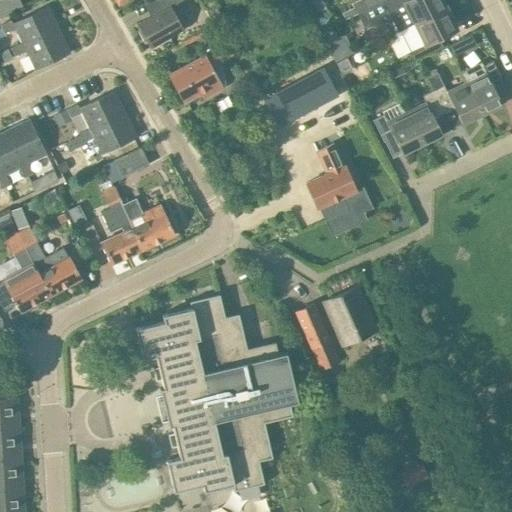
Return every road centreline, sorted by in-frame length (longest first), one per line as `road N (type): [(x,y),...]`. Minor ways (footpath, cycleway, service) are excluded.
road 1 (residential): [(47,357),(56,321),(220,241),(223,226),(117,47)]
road 2 (residential): [(57,511),(47,357)]
road 3 (residential): [(0,105),(117,47)]
